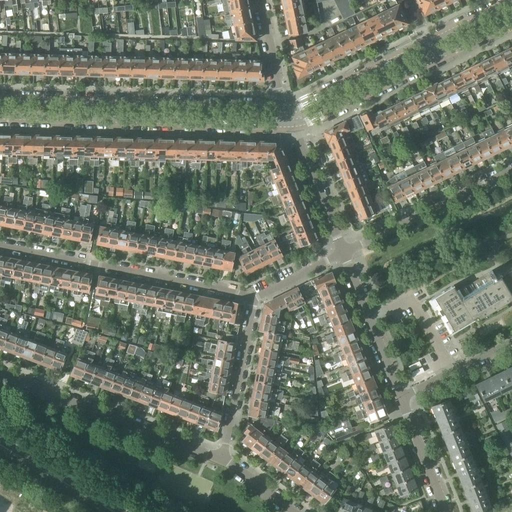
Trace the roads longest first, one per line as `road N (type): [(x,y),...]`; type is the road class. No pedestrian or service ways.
road 1 (tertiary): [(0,118),(294,125)]
road 2 (tertiary): [(284,105),(0,97)]
road 3 (residential): [(255,298),(0,246)]
road 4 (residential): [(229,462),(0,375)]
road 5 (residential): [(344,254),(511,166)]
road 6 (residential): [(229,462),(255,298)]
road 7 (tertiary): [(425,41),(284,105)]
road 8 (tertiary): [(294,125),(434,60)]
road 9 (residential): [(402,396),(344,254)]
road 10 (residential): [(344,254),(294,125)]
road 11 (residential): [(442,511),(402,396)]
road 12 (residential): [(402,396),(511,345)]
